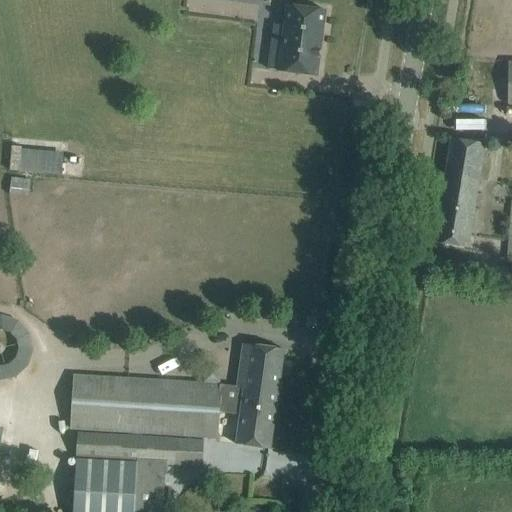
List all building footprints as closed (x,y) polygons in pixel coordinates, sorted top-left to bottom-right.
[(278,71),(278,72),(316,77),(325,11),(287,6),(285,26),(273,24),(267,70),(278,71)] [(450,139),(434,243),(467,249),(484,145),(450,139)] [(12,172),(64,173),(65,149),(13,147),(12,172)] [(31,180),(12,178),(11,194),(30,196),(31,180)] [(38,330),(0,317),(0,376),(20,383),(38,330)] [(73,377),(70,428),(217,438),(219,412),(241,415),(237,445),(269,449),(282,351),(242,345),(236,387),(220,386),(73,377)] [(204,440),(77,433),(73,511),(159,511),(166,464),(202,465),(203,445),(204,440)]
